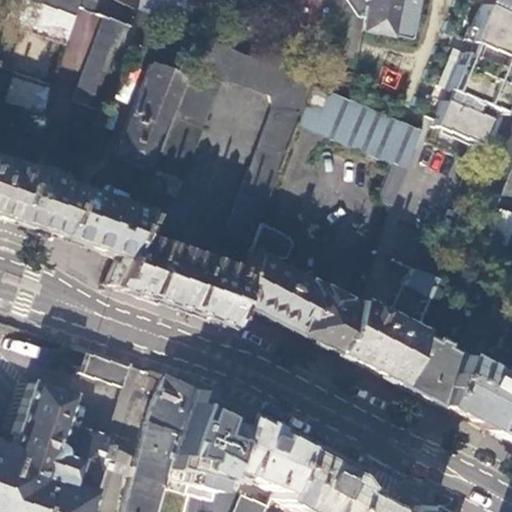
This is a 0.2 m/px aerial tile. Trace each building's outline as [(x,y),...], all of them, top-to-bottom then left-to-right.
[(71,15),(25,0),(2,0),(0,7),(0,22),(62,43),(71,15)] [(25,0),(71,15),(75,0),(25,0)] [(141,0),(141,2),(142,13),(149,16),(171,25),(175,0),(141,0)] [(367,0),(346,0),(357,15),(364,17),(367,0)] [(411,38),(417,0),(367,0),(364,17),(361,29),(411,38)] [(511,5),(497,0),(483,0),(482,6),(511,18),(511,5)] [(511,18),(482,6),(478,4),(468,28),(463,42),(511,62),(511,18)] [(137,10),(130,27),(127,35),(139,40),(149,16),(142,13),(137,10)] [(130,27),(101,16),(69,100),(98,111),(127,35),(130,27)] [(207,29),(203,38),(229,49),(233,40),(207,29)] [(229,49),(203,38),(170,116),(198,127),(216,80),(229,81),(265,95),(268,107),(221,236),(247,245),(256,222),(294,120),(307,83),(229,49)] [(433,86),(442,90),(458,53),(448,49),(433,86)] [(458,53),(442,90),(462,96),(474,104),(476,101),(497,108),(497,110),(500,111),(506,97),(499,84),(496,82),(501,71),(458,53)] [(110,155),(141,167),(177,76),(145,64),(110,155)] [(0,97),(0,101),(38,115),(48,85),(8,72),(0,97)] [(511,82),(506,97),(500,111),(469,190),(497,194),(511,156),(511,82)] [(350,101),(307,83),(294,120),(322,132),(321,134),(386,162),(402,169),(418,130),(350,101)] [(427,125),(473,142),(483,115),(439,99),(427,125)] [(198,127),(170,116),(163,134),(190,145),(198,127)] [(190,145),(163,134),(157,150),(184,161),(190,145)] [(184,161),(157,150),(150,168),(177,178),(184,161)] [(0,162),(0,218),(1,218),(16,171),(17,168),(0,162)] [(386,207),(402,169),(386,162),(370,200),(386,207)] [(177,178),(150,168),(144,185),(170,196),(177,178)] [(32,176),(16,171),(1,218),(23,226),(50,235),(68,188),(47,181),(48,176),(34,171),(32,176)] [(136,211),(68,188),(50,235),(70,241),(113,256),(119,258),(130,228),(136,211)] [(469,190),(462,205),(491,209),(497,194),(469,190)] [(511,221),(511,215),(498,210),(485,238),(502,245),(503,242),(511,221)] [(283,236),(256,222),(247,245),(245,253),(267,264),(270,257),(272,258),(282,258),(288,244),(283,236)] [(119,258),(113,256),(102,286),(130,296),(185,316),(218,328),(228,300),(227,300),(236,276),(228,274),(230,267),(133,237),(135,230),(130,228),(119,258)] [(312,287),(267,264),(245,253),(236,276),(227,300),(228,300),(254,313),(290,332),(312,287)] [(410,331),(433,279),(405,267),(383,317),(366,309),(347,299),(345,304),(326,351),(342,359),(364,370),(388,383),(410,331)] [(326,351),(345,304),(312,287),(290,332),(304,339),(326,351)] [(432,406),(454,354),(440,347),(441,344),(430,339),(429,341),(410,331),(388,383),(411,394),(432,406)] [(125,365),(59,343),(53,361),(74,368),(72,373),(117,388),(125,365)] [(509,355),(491,348),(481,368),(501,378),(504,370),(509,355)] [(481,368),(455,353),(454,354),(432,406),(457,418),(481,431),(496,391),(501,378),(481,368)] [(146,511),(181,388),(157,376),(117,511),(146,511)] [(0,511),(80,511),(104,437),(56,421),(64,395),(25,382),(6,445),(0,442),(0,511)] [(178,511),(183,496),(202,501),(211,467),(229,413),(219,407),(197,396),(181,388),(146,511),(178,511)] [(511,397),(496,391),(481,431),(496,438),(503,442),(511,446),(511,397)] [(258,427),(229,413),(211,467),(269,492),(290,444),(258,427)] [(290,444),(269,492),(266,499),(291,511),(339,511),(348,494),(344,492),(346,487),(338,476),(342,470),(314,456),(290,444)] [(237,494),(229,511),(260,511),(263,505),(237,494)] [(383,511),(369,505),(348,494),(339,511),(383,511)] [(390,511),(424,511),(409,503),(406,511),(402,511),(391,510),(390,511)]
